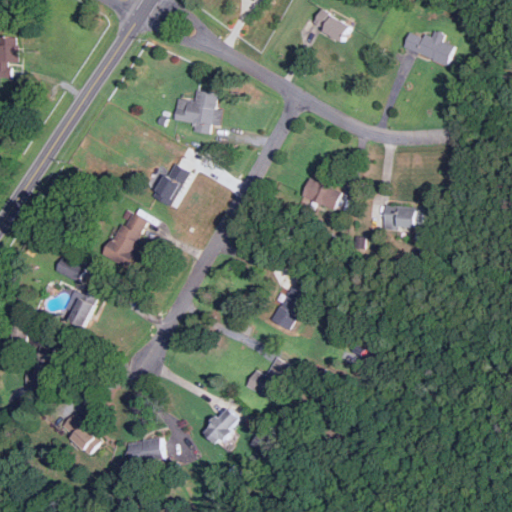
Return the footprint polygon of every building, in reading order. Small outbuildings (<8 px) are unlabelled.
[(326,8),(318,22),(352,39),(359,25),(326,8)] [(407,45),(453,63),(461,45),(448,39),(450,33),(440,29),(438,35),(415,26),(407,45)] [(0,36),(0,72),(24,72),(23,36),(0,36)] [(202,91),(201,101),(180,99),(179,120),(197,121),(197,129),(216,131),(217,123),(227,124),(228,108),(219,107),(220,92),(202,91)] [(179,160),(196,171),(176,205),(159,195),(179,160)] [(314,176),(349,193),(340,212),(305,196),(314,176)] [(383,206),(381,229),(420,233),(422,210),(383,206)] [(137,208),(117,247),(141,258),(160,219),(137,208)] [(59,270),(83,281),(90,266),(66,255),(59,270)] [(88,283),(109,292),(92,331),(71,322),(88,283)] [(288,289),(309,299),(295,329),(273,318),(288,289)] [(41,353),(61,354),(60,386),(40,386),(41,353)] [(262,369),(252,384),(273,397),(294,363),(281,355),(270,374),(262,369)] [(235,407),(248,419),(226,442),(214,430),(235,407)] [(86,421),(118,444),(106,460),(75,436),(86,421)] [(269,457),(281,444),(266,430),(254,443),(269,457)] [(128,442),(131,459),(162,455),(159,438),(128,442)]
